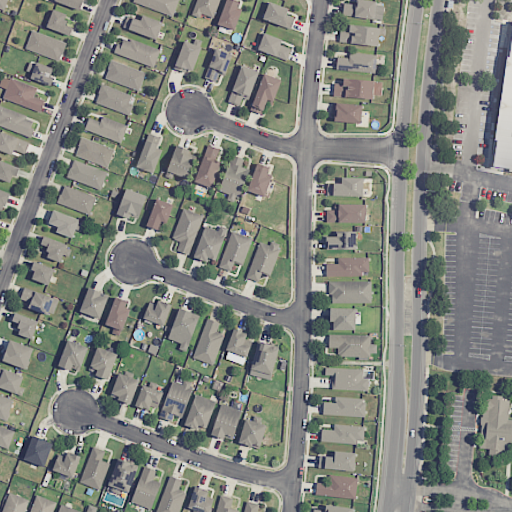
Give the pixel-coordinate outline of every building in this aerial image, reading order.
[(80,10),(83,0),(54,0),(54,1),(80,10)] [(133,0),(133,4),(174,15),(177,0),(133,0)] [(213,18),(219,0),(196,0),(191,14),(202,18),(203,14),(213,18)] [(241,12),(236,11),(240,0),(226,0),(217,24),(234,30),(241,12)] [(342,16),(374,19),(376,1),(363,0),(357,0),(357,4),(343,3),(342,16)] [(288,8),(268,2),(263,20),(291,29),(294,17),(286,15),(288,8)] [(67,14),(52,10),(47,29),(71,35),(73,27),(64,25),(67,14)] [(141,20),(133,18),(129,30),(157,39),(162,22),(142,15),(141,20)] [(511,20),(506,20),(487,168),(511,171),(511,20)] [(340,30),(339,41),(378,47),(379,35),(385,36),(386,29),(349,24),(348,31),(340,30)] [(59,61),(66,43),(32,30),(25,48),(59,61)] [(282,39),(264,33),(258,50),(287,60),(291,49),(280,45),(282,39)] [(115,53),(154,68),(160,50),(122,36),(115,53)] [(201,46),(183,41),(175,68),(192,73),(201,46)] [(220,84),(231,54),(215,48),(204,78),(220,84)] [(349,58),(337,57),(336,71),(375,72),(376,54),(349,53),(349,58)] [(105,79),(140,90),(146,72),(110,61),(105,79)] [(51,86),(54,78),(50,76),(54,68),(36,62),(30,78),(51,86)] [(240,105),(242,98),(249,100),(258,71),(241,65),(228,101),(240,105)] [(263,114),(266,103),(273,105),(280,79),(262,74),(252,111),(263,114)] [(3,98),(41,113),(45,100),(34,96),(37,88),(11,78),(3,98)] [(334,83),(334,97),(373,98),(373,93),(381,94),(381,81),(343,79),(343,84),(334,83)] [(131,96),(102,84),(95,102),(129,115),(133,105),(128,103),(131,96)] [(361,123),(362,104),(335,104),(335,122),(361,123)] [(0,125),(31,135),(36,118),(0,107),(0,125)] [(127,124),(102,118),(101,121),(88,118),(85,132),(123,141),(127,124)] [(25,154),(29,142),(0,131),(0,150),(12,155),(14,150),(25,154)] [(136,167),(153,173),(162,149),(157,147),(160,138),(149,133),(136,167)] [(75,157),(109,167),(114,148),(80,138),(75,157)] [(212,188),(221,161),(217,160),(220,150),(207,145),(194,182),(212,188)] [(196,154),(176,146),(167,171),(187,178),(196,154)] [(219,191),(229,194),(227,199),(237,203),(249,170),(240,167),(243,159),(232,155),(219,191)] [(18,167),(0,160),(0,178),(12,183),(18,167)] [(107,170),(72,161),(67,179),(102,189),(107,170)] [(264,197),(271,178),(266,176),(269,167),(257,163),(247,191),(264,197)] [(362,197),(363,178),(342,177),(341,183),(327,182),(327,195),(362,197)] [(96,197),(64,185),(57,203),(89,215),(96,197)] [(137,221),(146,196),(126,188),(116,213),(137,221)] [(158,230),(161,222),(165,224),(173,205),(157,198),(146,225),(158,230)] [(327,210),(327,222),(365,222),(365,204),(338,204),(338,210),(327,210)] [(180,242),(176,250),(188,255),(203,216),(183,208),(172,239),(180,242)] [(82,220),(53,210),(48,224),(58,227),(56,232),(72,238),(76,230),(78,231),(82,220)] [(226,228),(220,226),(218,230),(203,226),(195,258),(217,263),(226,228)] [(219,267),(231,271),(234,262),(242,265),(252,238),(231,231),(219,267)] [(355,231),(335,231),(335,236),(327,237),(327,250),(356,249),(355,231)] [(49,247),(46,257),(61,262),(63,255),(68,257),(72,246),(43,237),(41,245),(49,247)] [(258,282),(261,273),(270,276),(281,244),(271,241),(269,245),(259,242),(247,278),(258,282)] [(368,257),(338,258),(338,264),(326,264),(326,276),(369,275),(368,257)] [(31,279),(48,285),(54,268),(33,262),(31,270),(34,271),(31,279)] [(330,281),(330,302),(371,302),(371,281),(330,281)] [(20,299),(28,301),(26,306),(52,316),(59,300),(24,287),(20,299)] [(80,312),(100,319),(108,295),(88,288),(80,312)] [(122,331),(129,312),(124,310),(127,301),(116,297),(105,324),(122,331)] [(147,307),(143,319),(165,326),(171,304),(157,300),(154,310),(147,307)] [(168,338),(181,343),(179,349),(186,352),(199,315),(179,308),(168,338)] [(355,330),(354,308),(329,309),(330,330),(355,330)] [(20,324),(17,334),(32,339),(39,321),(15,313),(12,321),(20,324)] [(192,357),(213,365),(224,335),(217,332),(220,323),(207,318),(192,357)] [(244,365),(253,338),(233,331),(224,359),(244,365)] [(370,335),(329,335),(328,348),(338,348),(338,356),(376,356),(376,344),(370,344),(370,335)] [(26,369),(33,348),(10,340),(2,361),(26,369)] [(58,365),(79,373),(88,347),(67,340),(58,365)] [(270,380),(279,347),(258,342),(249,374),(270,380)] [(97,371),(95,375),(107,380),(118,355),(98,347),(89,368),(97,371)] [(0,372),(0,387),(16,394),(23,376),(2,368),(0,372)] [(368,391),(368,378),(362,378),(363,369),(325,368),(325,376),(332,376),(332,389),(368,391)] [(130,404),(139,380),(119,373),(110,397),(130,404)] [(181,417),(194,383),(184,379),(182,385),(172,381),(159,417),(171,422),(174,415),(181,417)] [(163,392),(142,385),(135,406),(149,410),(150,406),(157,408),(163,392)] [(216,401),(195,394),(184,424),(205,431),(216,401)] [(364,416),(365,398),(335,397),(335,403),(323,402),(323,415),(364,416)] [(511,419),(508,419),(509,401),(483,399),(480,448),(489,449),(489,456),(500,457),(500,451),(511,452),(511,419)] [(241,409),(219,404),(212,435),(234,440),(241,409)] [(266,425),(245,419),(239,442),(259,448),(266,425)] [(364,444),(364,426),(334,425),(334,429),(321,429),(321,442),(364,444)] [(52,443),(31,437),(24,460),(45,466),(52,443)] [(102,461),(105,451),(92,446),(80,483),(100,490),(109,463),(102,461)] [(55,459),(52,474),(74,478),(79,456),(66,453),(64,461),(55,459)] [(319,453),(318,469),(354,470),(355,453),(319,453)] [(107,491),(120,495),(121,491),(130,493),(137,465),(116,459),(107,491)] [(156,471),(144,466),(131,502),(151,510),(161,483),(153,480),(156,471)] [(358,478),(329,475),(328,484),(317,482),(315,495),(355,499),(358,478)] [(179,490),(182,480),(168,476),(157,511),(179,511),(185,492),(179,490)] [(206,496),(208,491),(194,487),(188,508),(201,511),(209,511),(214,499),(206,496)] [(24,511),(29,500),(9,493),(1,511),(24,511)] [(53,511),(57,503),(36,495),(29,511),(53,511)] [(230,509),(233,499),(221,495),(215,511),(238,511),(239,511),(230,509)] [(257,511),(259,504),(245,501),(243,511),(257,511)]
